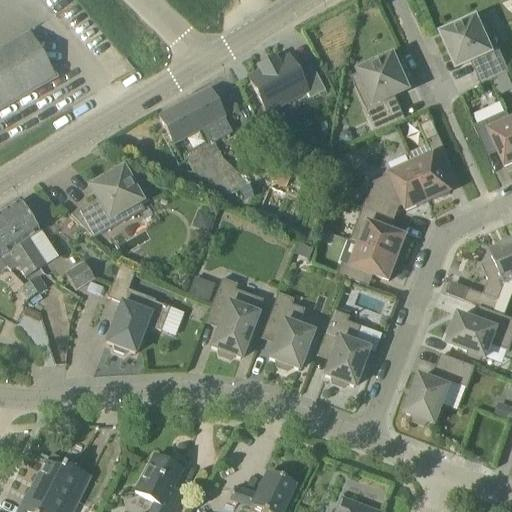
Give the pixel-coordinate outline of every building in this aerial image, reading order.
[(470,63),(482,88),(510,75),(494,39),(485,43),(475,22),(467,26),(466,24),(451,31),(452,33),(444,37),(458,69),(470,63)] [(0,110),(54,79),(29,36),(0,52),(0,110)] [(266,114),(306,93),(308,98),(313,99),(325,93),(312,68),(298,76),(289,59),(276,66),(274,62),(272,63),(259,70),(261,74),(248,80),(266,114)] [(365,109),(377,135),(406,122),(395,97),(407,92),(393,60),(384,64),(383,61),(368,68),(369,71),(361,74),(375,105),(365,109)] [(224,95),(213,101),(209,92),(158,119),(173,147),(177,145),(188,139),(203,131),(209,142),(183,156),(184,158),(196,179),(197,179),(221,200),(249,185),(224,164),(214,145),(231,135),(223,120),(234,115),(224,96),(224,95)] [(507,113),(474,128),(479,139),(490,134),(506,169),(511,166),(511,125),(511,123),(507,113)] [(420,128),(432,154),(444,149),(432,123),(420,128)] [(412,167),(429,204),(450,194),(434,157),(412,167)] [(287,172),(288,169),(279,166),(272,184),(275,185),(272,190),(270,189),(259,216),(288,228),(299,200),(283,194),(292,173),(287,172)] [(407,213),(429,204),(412,167),(373,185),(363,210),(386,218),(392,202),(401,198),(407,213)] [(71,218),(92,240),(93,241),(115,228),(110,220),(139,203),(134,195),(137,194),(128,180),(126,181),(122,173),(91,190),(98,202),(70,218),(71,218)] [(0,219),(35,274),(45,267),(28,240),(38,233),(34,226),(53,214),(44,201),(25,213),(19,204),(0,216),(0,219)] [(381,230),(386,218),(363,210),(350,243),(360,247),(397,261),(406,239),(381,230)] [(214,220),(212,219),(200,214),(198,213),(192,229),(208,236),(214,220)] [(0,262),(4,269),(6,269),(11,273),(18,269),(25,280),(35,274),(0,219),(0,262)] [(329,234),(321,254),(341,262),(349,243),(329,234)] [(511,297),(511,245),(510,242),(510,243),(489,252),(494,262),(482,268),(489,283),(483,297),(469,291),(465,303),(494,314),(505,286),(510,298),(511,297)] [(389,283),(397,261),(360,247),(351,268),(342,265),(338,277),(360,285),(364,274),(389,283)] [(93,280),(84,265),(65,277),(75,292),(93,280)] [(135,274),(120,267),(107,300),(121,306),(106,345),(112,348),(113,353),(123,357),(127,354),(134,356),(145,328),(160,334),(169,310),(154,304),(155,302),(128,292),(135,274)] [(35,297),(45,291),(37,279),(28,286),(35,297)] [(236,287),(221,281),(207,317),(221,322),(211,350),(217,353),(218,359),(228,362),(233,359),(240,361),(247,342),(250,341),(254,331),(252,329),(262,303),(234,292),(236,287)] [(27,303),(35,297),(28,286),(19,291),(27,303)] [(293,302),(277,296),(264,331),(278,337),(268,361),(275,364),(276,370),(286,374),(291,370),(297,372),(305,352),(308,351),(312,341),(310,339),(312,335),(297,329),(304,312),(291,307),(293,302)] [(348,319),(347,319),(335,314),(333,313),(319,348),(333,354),(324,379),(331,381),(332,387),(342,391),(346,387),(353,390),(361,369),(364,369),(368,359),(366,356),(367,352),(353,347),(359,329),(346,324),(348,319)] [(469,354),(469,358),(479,362),(482,359),(486,361),(491,346),(509,353),(511,344),(511,321),(489,313),(484,327),(459,318),(457,324),(451,325),(447,335),(451,340),(448,346),(469,354)] [(428,425),(435,427),(451,384),(467,390),(475,370),(441,357),(431,383),(420,379),(406,416),(413,419),(414,424),(424,428),(428,425)] [(508,423),(511,410),(498,405),(494,417),(508,423)] [(499,441),(504,427),(480,418),(475,432),(499,441)] [(149,511),(174,511),(183,496),(172,490),(181,473),(154,458),(134,495),(153,506),(149,511)] [(47,463),(29,498),(28,498),(20,511),(70,511),(88,478),(63,465),(60,470),(47,463)] [(249,509),(254,511),(282,511),(295,488),(267,474),(256,498),(233,490),(229,503),(249,509)] [(370,511),(341,500),(336,511),(370,511)]
